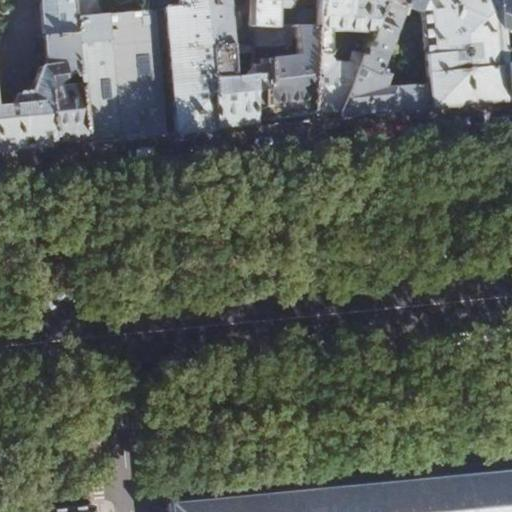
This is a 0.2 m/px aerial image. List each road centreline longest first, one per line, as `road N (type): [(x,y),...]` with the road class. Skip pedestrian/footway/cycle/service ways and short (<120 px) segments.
road 1 (residential): [(511,129),(0,181)]
road 2 (primary): [(0,350),(511,298)]
road 3 (residential): [(511,447),(0,492)]
